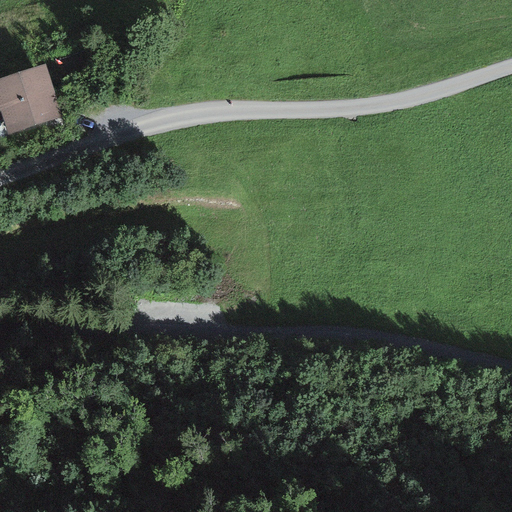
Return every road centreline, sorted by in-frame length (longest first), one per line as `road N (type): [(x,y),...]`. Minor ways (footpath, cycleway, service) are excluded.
road 1 (unclassified): [(0,176),(183,112),(359,106),(511,68)]
road 2 (unclassified): [(511,368),(353,336),(0,334)]
